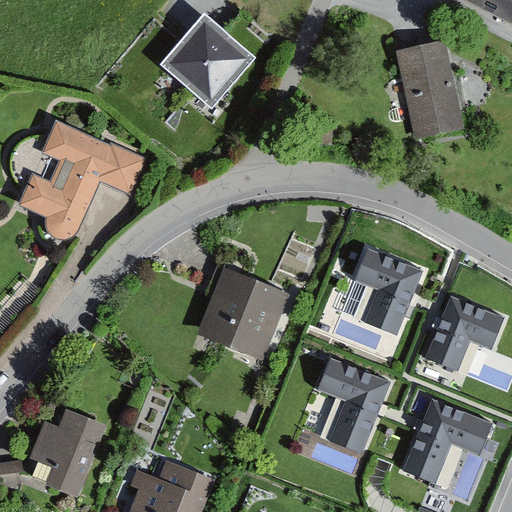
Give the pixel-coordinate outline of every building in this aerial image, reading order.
[(511,0),(473,0),(507,18),(511,9),(511,0)] [(205,18),(164,65),(195,92),(226,89),(253,58),(205,18)] [(443,44),(400,53),(405,80),(411,78),(414,95),(409,96),(418,137),(461,127),(443,44)] [(30,192),(26,203),(36,207),(35,210),(50,216),(48,219),(48,225),(68,233),(67,237),(70,236),(74,234),(76,230),(89,202),(81,198),(89,182),(96,185),(99,179),(128,191),(130,188),(132,189),(143,164),(140,163),(142,159),(113,146),(112,148),(70,130),(69,133),(59,128),(55,138),(52,137),(46,152),(63,160),(52,184),(34,177),(28,191),(30,192)] [(424,271),(368,248),(355,281),(378,291),(365,323),(397,336),(424,271)] [(222,288),(204,330),(213,334),(213,335),(230,342),(231,340),(245,346),(247,343),(248,343),(251,337),(264,342),(265,340),(266,340),(284,296),(247,280),(254,262),(224,250),(211,283),(222,288)] [(505,318),(451,296),(426,358),(459,371),(471,342),(492,350),(505,318)] [(392,382),(331,358),(318,390),(346,402),(330,441),(363,454),(392,382)] [(480,456),(493,423),(433,399),(403,471),(436,484),(452,445),(480,456)] [(32,466),(36,467),(32,476),(76,493),(103,427),(69,413),(61,431),(48,425),(32,466)] [(145,487),(135,511),(197,511),(211,480),(171,464),(164,481),(152,477),(148,488),(145,487)] [(36,467),(32,466),(0,469),(0,479),(32,476),(36,467)]
